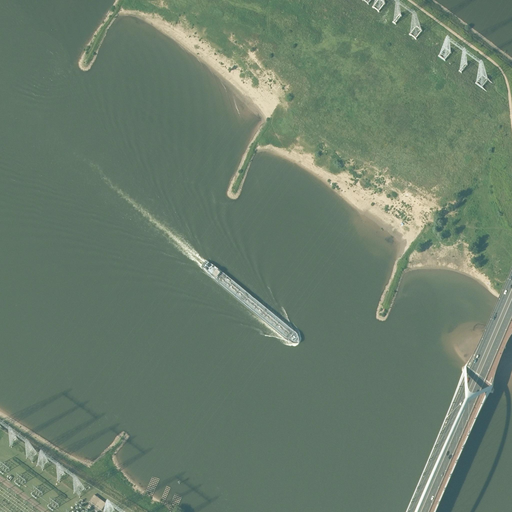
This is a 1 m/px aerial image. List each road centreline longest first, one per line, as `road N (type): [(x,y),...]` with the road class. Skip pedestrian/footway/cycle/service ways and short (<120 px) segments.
road 1 (primary): [(511,278),(411,511)]
road 2 (primary): [(423,511),(511,305)]
